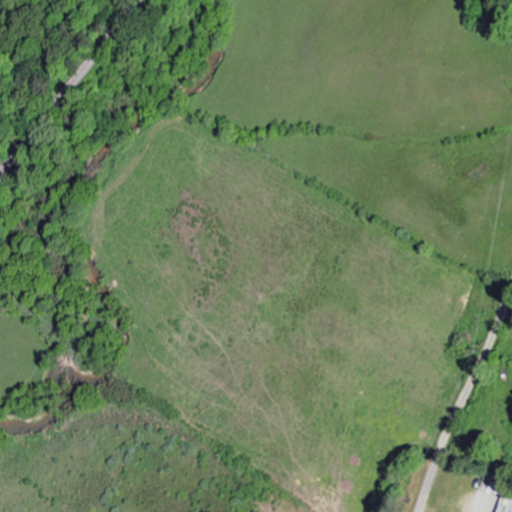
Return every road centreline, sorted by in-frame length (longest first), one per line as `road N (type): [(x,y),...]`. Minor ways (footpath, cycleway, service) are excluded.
road 1 (residential): [(419,511),(511,283)]
road 2 (residential): [(137,0),(0,173)]
